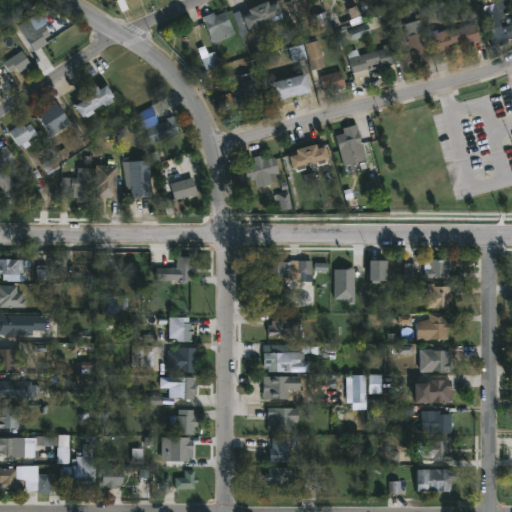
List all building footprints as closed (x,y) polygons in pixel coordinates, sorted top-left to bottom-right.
[(282,0),(283,1),(283,2),(289,0),(293,12),(270,21),(269,19),(257,24),(258,27),(250,30),(249,27),(246,29),(247,32),(241,35),(232,13),(265,1),(267,5),(277,0),(282,0)] [(511,14),(500,18),(502,26),(511,24),(511,35),(509,37),(510,42),(494,46),(483,5),(497,2),(496,0),(511,0),(511,3),(511,14)] [(226,11),(236,34),(215,44),(203,17),(215,12),(216,16),(226,11)] [(420,33),(424,47),(426,47),(431,64),(409,70),(404,52),(415,49),(414,44),(410,45),(403,23),(417,19),(415,14),(423,12),(428,31),(420,33)] [(475,23),(480,42),(464,45),(463,41),(453,44),(454,49),(437,53),(432,30),(447,27),(448,29),(475,23)] [(43,24),(50,35),(44,39),(47,43),(34,51),(23,35),(43,24)] [(312,71),(311,72),(304,43),(318,40),(325,68),(312,71)] [(391,46),(396,64),(381,68),(379,62),(366,66),(370,81),(355,85),(346,52),(356,49),(358,55),(391,46)] [(30,65),(18,73),(15,69),(9,73),(2,63),(21,50),(30,65)] [(343,70),(347,87),(332,91),(330,86),(324,87),(321,75),(343,70)] [(241,111),(232,113),(228,100),(236,98),(235,94),(241,92),(237,76),(253,72),(262,105),(241,111)] [(307,93),(284,97),(285,99),(272,102),(267,83),(304,73),(309,92),(307,93)] [(109,84),(115,94),(111,97),(114,102),(108,106),(105,103),(95,109),(97,112),(88,118),(87,115),(84,117),(77,105),(84,101),(81,97),(99,85),(101,89),(109,84)] [(52,134),(51,135),(37,114),(56,101),(70,122),(52,134)] [(163,121),(168,120),(167,118),(175,115),(180,134),(147,143),(141,119),(160,114),(163,121)] [(23,122),(26,127),(32,123),(38,134),(28,140),(31,145),(26,148),(23,144),(19,146),(10,131),(23,122)] [(363,161),(345,166),(336,136),(345,133),(343,128),(357,124),(367,160),(363,161)] [(318,143),(320,148),(327,146),(331,159),(328,160),(328,163),(320,165),(320,162),(308,165),(309,168),(299,171),(298,168),(295,169),(291,156),(299,154),(298,149),(318,143)] [(4,169),(15,186),(5,193),(0,185),(0,149),(7,145),(17,161),(4,169)] [(262,154),(264,160),(276,157),(281,174),(277,175),(278,180),(275,181),(275,183),(257,187),(255,180),(248,182),(244,165),(255,162),(254,156),(262,154)] [(132,198),(130,159),(152,159),(153,197),(132,198)] [(117,166),(115,199),(95,198),(96,189),(93,189),(94,165),(117,166)] [(92,169),(88,203),(78,201),(78,198),(69,196),(70,188),(71,188),(72,177),(79,178),(80,168),(92,169)] [(176,200),(177,202),(181,201),(183,209),(165,214),(162,201),(174,199),(170,183),(191,177),(196,195),(176,200)] [(192,257),(191,285),(172,284),(172,281),(155,280),(155,268),(176,268),(177,256),(192,257)] [(0,259),(30,259),(29,281),(6,282),(6,281),(1,281),(1,275),(0,275),(0,259)] [(386,261),(385,281),(377,281),(377,285),(367,285),(367,260),(386,261)] [(450,260),(450,272),(446,272),(446,279),(424,278),(423,263),(429,263),(430,260),(450,260)] [(311,261),(311,274),(304,274),(304,282),(298,280),(298,275),(291,275),(291,278),(266,278),(267,272),(263,272),(263,267),(266,267),(267,262),(311,261)] [(450,287),(450,301),(448,301),(448,309),(426,308),(427,283),(433,283),(433,286),(450,287)] [(0,286),(15,286),(15,288),(17,288),(17,290),(15,290),(15,300),(24,300),(23,312),(16,312),(16,308),(0,308),(0,286)] [(118,313),(100,313),(100,296),(135,296),(135,312),(118,312),(118,313)] [(445,313),(445,320),(450,320),(450,332),(447,332),(447,340),(427,340),(428,313),(445,313)] [(20,335),(0,335),(0,314),(21,314),(20,335)] [(195,325),(195,337),(190,337),(190,343),(175,342),(175,339),(168,338),(169,317),(187,317),(187,324),(195,325)] [(293,321),(293,338),(286,338),(286,336),(267,336),(267,325),(271,325),(271,321),(293,321)] [(290,345),(290,362),(292,362),(292,372),(267,373),(267,366),(263,366),(263,359),(267,359),(267,345),(290,345)] [(152,367),(131,367),(131,346),(152,346),(152,367)] [(198,348),(197,375),(166,372),(167,347),(198,348)] [(0,349),(18,349),(18,373),(0,373),(0,349)] [(450,371),(423,371),(419,365),(420,350),(450,351),(450,371)] [(42,374),(42,383),(30,383),(30,398),(0,397),(0,381),(29,382),(29,378),(18,378),(18,374),(42,374)] [(301,378),(300,390),(287,390),(286,404),(269,404),(270,394),(263,393),(263,382),(268,383),(268,376),(301,378)] [(368,395),(380,395),(380,376),(368,376),(368,395)] [(196,384),(196,389),(193,389),(192,399),(175,399),(176,377),(193,378),(193,384),(196,384)] [(444,380),(445,391),(450,391),(451,402),(432,402),(432,395),(425,394),(425,386),(430,383),(430,381),(444,380)] [(17,429),(0,429),(0,407),(17,407),(17,429)] [(292,432),(267,432),(267,409),(300,409),(300,421),(292,421),(292,432)] [(194,411),(193,432),(190,431),(190,436),(174,436),(174,417),(177,417),(177,410),(194,411)] [(452,414),(451,434),(431,433),(431,432),(417,431),(417,424),(420,424),(420,415),(431,416),(432,411),(445,411),(444,414),(452,414)] [(275,435),(275,437),(294,437),(294,448),(288,447),(288,463),(269,463),(269,448),(271,448),(271,435),(275,435)] [(34,445),(34,458),(5,458),(5,455),(0,455),(0,437),(53,437),(53,445),(34,445)] [(188,438),(188,441),(192,441),(192,458),(188,458),(188,462),(165,461),(165,445),(163,445),(163,440),(166,440),(166,438),(188,438)] [(451,441),(450,462),(433,461),(433,459),(416,458),(417,440),(451,441)] [(92,457),(92,468),(94,468),(94,493),(71,493),(71,478),(75,478),(75,457),(92,457)] [(36,466),(36,475),(49,475),(49,494),(36,494),(36,491),(23,491),(23,489),(19,489),(19,491),(3,491),(3,487),(0,487),(0,469),(15,469),(15,480),(19,480),(19,466),(36,466)] [(292,468),(292,488),(268,488),(268,481),(265,481),(265,474),(268,474),(268,468),(292,468)] [(122,469),(121,486),(116,485),(116,489),(104,488),(104,490),(97,490),(98,476),(100,476),(101,469),(122,469)] [(194,470),(194,478),(197,478),(197,483),(194,483),(194,489),(178,489),(178,491),(174,491),(174,478),(184,478),(184,470),(194,470)] [(451,470),(450,493),(427,492),(427,490),(415,490),(415,470),(451,470)] [(320,475),(320,488),(314,488),(314,501),(302,501),(303,475),(320,475)]
